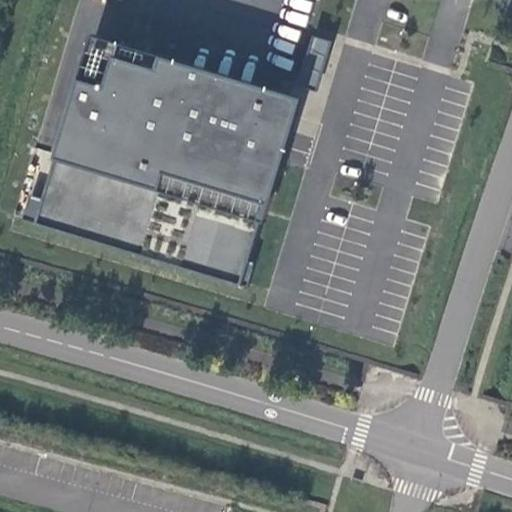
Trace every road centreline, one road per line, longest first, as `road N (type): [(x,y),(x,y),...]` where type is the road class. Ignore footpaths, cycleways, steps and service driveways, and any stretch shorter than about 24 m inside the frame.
road 1 (unclassified): [(420,451),(0,328)]
road 2 (unclassified): [(420,451),(511,172)]
road 3 (unclassified): [(128,511),(0,476)]
